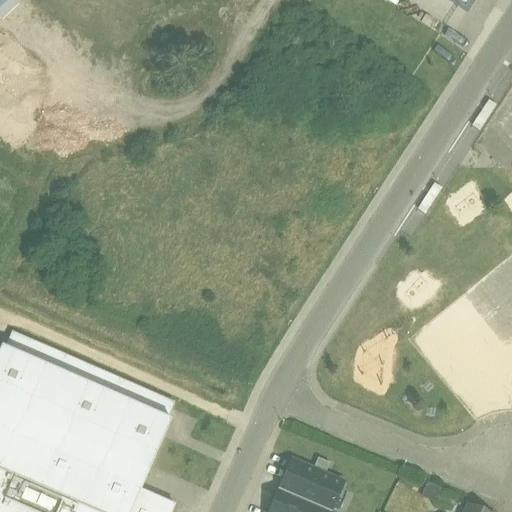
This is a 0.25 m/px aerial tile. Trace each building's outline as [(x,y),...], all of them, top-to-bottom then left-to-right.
[(475,0),(454,0),(470,10),(475,0)] [(173,38),(192,52),(198,44),(178,30),(173,38)] [(172,421),(0,348),(0,511),(174,511),(178,503),(144,488),(172,421)] [(307,462),(294,456),(269,511),(332,511),(347,479),(307,462)] [(462,491),(454,509),(440,502),(436,511),(489,511),(493,504),(462,491)]
